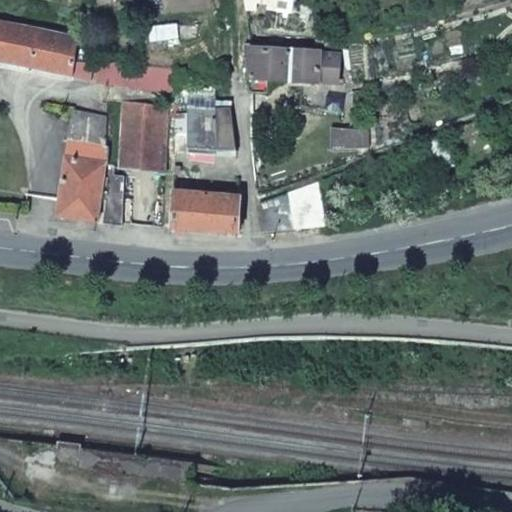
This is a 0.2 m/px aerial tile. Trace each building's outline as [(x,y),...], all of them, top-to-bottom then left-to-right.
[(0,62),(72,77),(74,61),(77,37),(0,21),(0,62)] [(265,80),(300,81),(300,107),(343,108),(343,77),(335,77),(338,54),(321,54),(321,52),(250,52),(247,79),(248,93),(265,92),(265,80)] [(90,81),(92,64),(74,61),(72,77),(90,81)] [(98,81),(135,88),(136,65),(101,62),(98,81)] [(136,65),(135,88),(168,91),(176,91),(178,68),(136,65)] [(187,150),(221,151),(222,147),(232,149),(226,105),(216,106),(215,96),(197,97),(197,94),(188,94),(183,103),(185,106),(186,106),(187,116),(178,116),(176,153),(187,153),(187,150)] [(124,100),(122,167),(164,173),(167,106),(124,100)] [(74,112),(65,151),(56,217),(97,223),(108,164),(109,117),(74,112)] [(334,149),(364,147),(363,128),(333,127),(334,149)] [(171,229),(237,234),(238,199),(174,194),(171,229)] [(291,204),(259,208),(261,223),(293,221),(291,204)]
